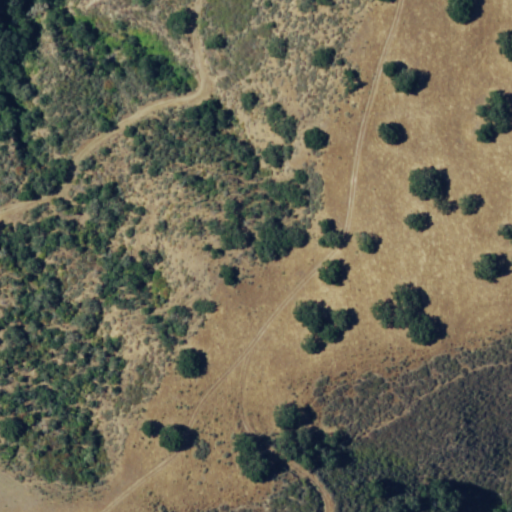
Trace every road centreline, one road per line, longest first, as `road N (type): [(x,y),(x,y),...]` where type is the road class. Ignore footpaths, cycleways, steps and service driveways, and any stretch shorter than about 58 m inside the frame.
road 1 (track): [(400,0),(371,81),(363,319),(379,346),(374,404),(284,511)]
road 2 (track): [(0,231),(152,144),(184,107),(258,76),(308,0)]
